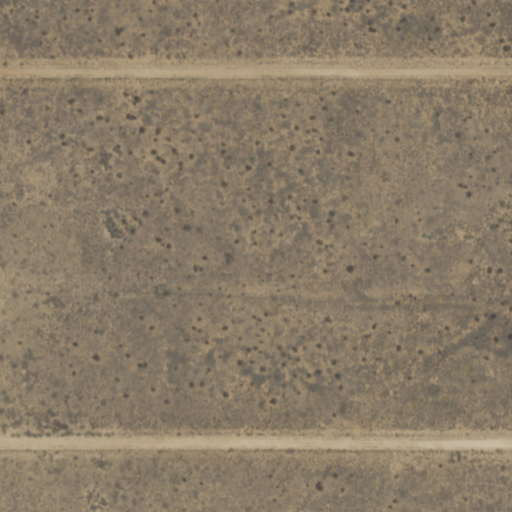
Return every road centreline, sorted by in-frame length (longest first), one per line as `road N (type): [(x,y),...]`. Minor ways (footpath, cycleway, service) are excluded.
road 1 (residential): [(0,70),(511,69)]
road 2 (residential): [(0,442),(511,442)]
